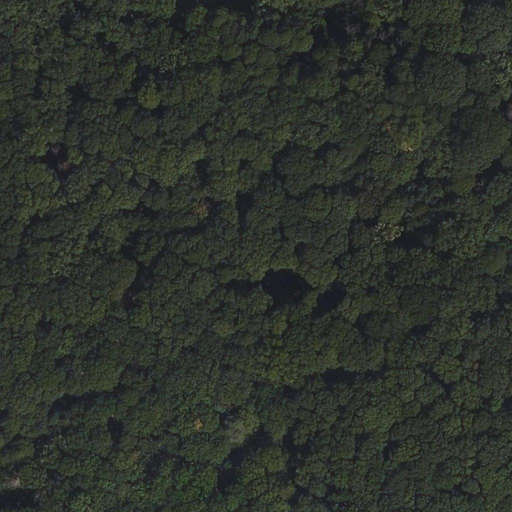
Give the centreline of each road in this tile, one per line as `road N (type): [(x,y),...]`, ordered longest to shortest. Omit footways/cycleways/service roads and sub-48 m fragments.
road 1 (track): [(281,0),(420,147),(511,219)]
road 2 (track): [(0,191),(139,0)]
